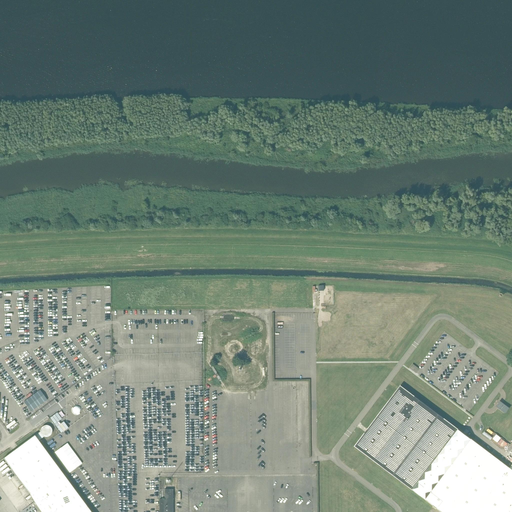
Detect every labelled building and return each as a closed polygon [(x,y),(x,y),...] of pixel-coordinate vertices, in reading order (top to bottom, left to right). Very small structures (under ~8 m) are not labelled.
[(413,364),(410,368),(416,373),(419,369),(413,364)] [(511,511),(511,464),(509,468),(400,386),(355,447),(441,511),(511,511)] [(40,390),(24,402),(31,412),(47,400),(40,390)] [(496,407),(505,414),(509,408),(500,401),(496,407)] [(35,435),(4,458),(43,511),(91,511),(39,441),(44,437),(44,436),(43,436),(42,435),(41,434),(41,433),(41,432),(35,436),(35,435)] [(173,511),(173,489),(164,489),(164,499),(159,499),(159,511),(173,511)]
